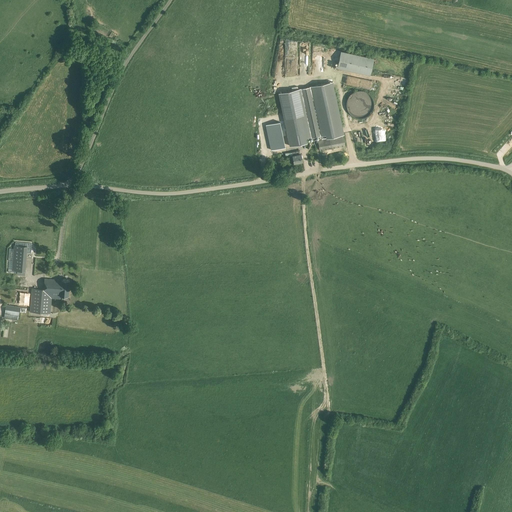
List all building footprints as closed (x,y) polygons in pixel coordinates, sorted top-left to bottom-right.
[(298,50),(299,41),(287,39),(285,53),(293,54),(294,49),(298,50)] [(323,70),(324,42),(311,42),(311,65),(314,65),(313,70),(323,70)] [(341,51),(337,68),(370,75),(374,59),(341,51)] [(332,82),(279,93),(290,146),(307,142),(307,139),(326,135),(326,138),(344,134),(332,82)] [(395,89),(395,94),(390,94),(390,98),(396,98),(396,97),(400,97),(400,91),(396,91),(396,89),(395,89)] [(354,91),(352,92),(349,94),(348,96),(347,100),(346,102),(346,105),(347,108),(348,111),(350,113),(352,115),(355,116),(357,117),(360,117),(363,117),(366,116),(367,115),(370,113),(371,111),(373,109),(374,106),(374,103),(373,100),(372,98),(371,95),(369,93),(367,91),(364,90),(361,90),(359,90),(357,90),(354,91)] [(280,122),(266,125),(271,150),(285,147),(280,122)] [(345,146),(344,141),(343,136),(329,138),(329,140),(305,145),(306,148),(307,153),(345,146)] [(302,161),(301,156),(301,154),(300,154),(299,151),(292,152),(293,158),(294,163),(302,161)] [(14,245),(12,270),(25,271),(27,246),(14,245)] [(70,280),(62,279),(62,280),(44,279),(44,284),(43,289),(32,288),(30,312),(50,313),(51,298),(60,298),(60,295),(63,296),(68,296),(70,280)] [(19,306),(6,304),(4,317),(17,319),(19,306)]
